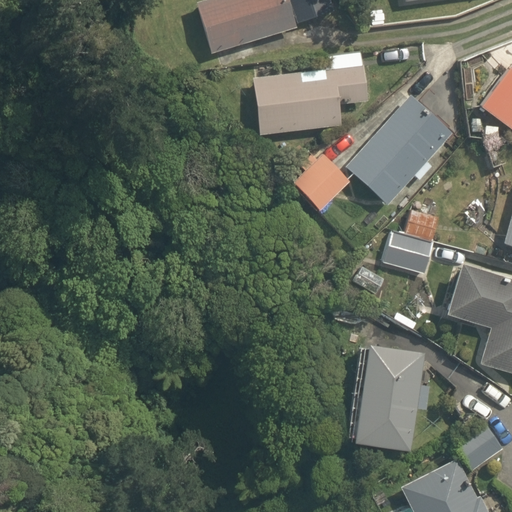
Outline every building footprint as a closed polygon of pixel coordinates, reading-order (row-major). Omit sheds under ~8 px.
[(264,39),(296,29),(287,0),(210,0),(195,5),(210,54),(205,56),(210,73),(269,55),(264,39)] [(326,72),(251,80),(259,137),(340,128),(339,107),(368,104),(361,53),(324,58),(326,72)] [(511,70),(509,69),(480,108),(511,132),(511,70)] [(452,135),(410,97),(344,168),(387,207),(414,178),(419,182),(431,168),(426,164),(452,135)] [(305,172),(293,184),(320,212),(350,183),(322,155),(316,161),(311,156),(300,166),(305,172)] [(511,247),(511,209),(502,245),(511,247)] [(404,235),(431,243),(438,218),(411,211),(404,235)] [(424,276),(433,243),(431,243),(404,235),(392,231),(382,264),(424,276)] [(511,281),(461,266),(445,317),(490,330),(479,366),(511,375),(511,281)] [(383,281),(362,268),(353,283),(374,296),(383,281)] [(424,355),(367,347),(354,446),(410,453),(417,411),(426,412),(429,388),(419,387),(424,355)] [(471,472),(503,450),(486,425),(454,448),(471,472)] [(456,460),(400,489),(411,511),(486,511),(479,498),(476,500),(456,460)]
